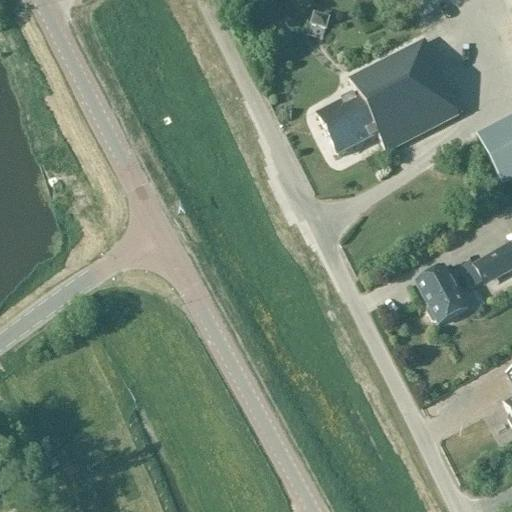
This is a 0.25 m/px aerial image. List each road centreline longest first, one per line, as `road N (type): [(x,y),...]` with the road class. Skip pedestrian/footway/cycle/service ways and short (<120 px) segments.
road 1 (unclassified): [(455,511),(202,0)]
road 2 (tertiary): [(309,511),(158,236)]
road 3 (tertiary): [(158,236),(40,1)]
road 4 (tertiary): [(0,347),(158,236)]
